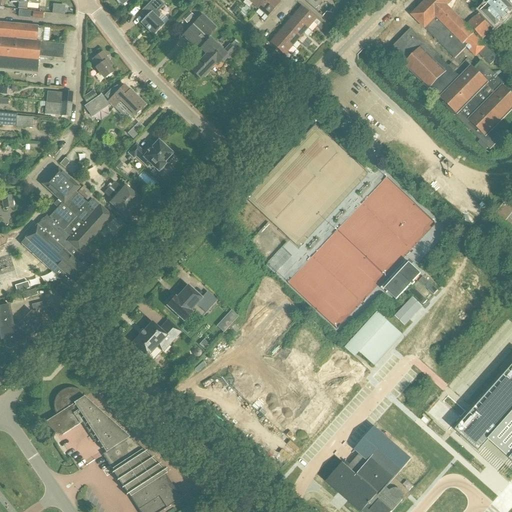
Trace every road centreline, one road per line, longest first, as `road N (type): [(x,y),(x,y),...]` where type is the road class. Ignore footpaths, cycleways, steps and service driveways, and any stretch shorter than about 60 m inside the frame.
road 1 (residential): [(271,511),(76,336)]
road 2 (residential): [(76,336),(236,161)]
road 3 (residential): [(236,161),(392,0)]
road 4 (residential): [(236,161),(84,0)]
road 5 (residential): [(274,511),(407,361)]
road 6 (residential): [(70,145),(79,118),(82,0)]
